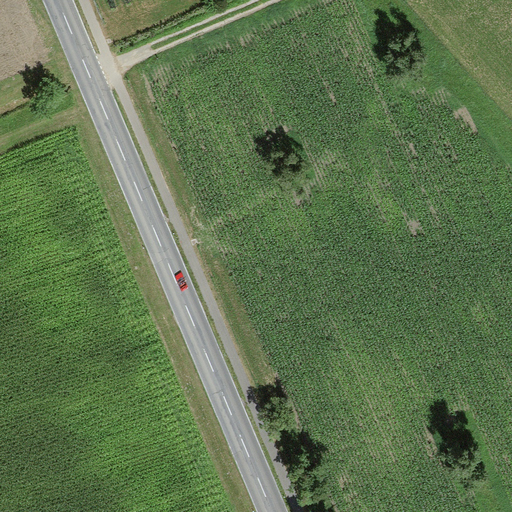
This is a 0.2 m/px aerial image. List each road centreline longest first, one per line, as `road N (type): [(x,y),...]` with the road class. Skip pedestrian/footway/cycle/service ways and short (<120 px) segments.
road 1 (secondary): [(60,0),(273,511)]
road 2 (track): [(94,80),(275,0)]
